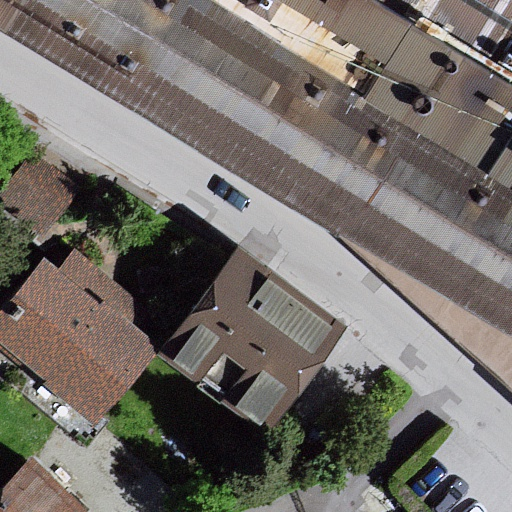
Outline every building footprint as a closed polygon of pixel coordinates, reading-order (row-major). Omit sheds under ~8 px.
[(511,392),(511,0),(0,0),(0,19),(344,240),(442,323),(511,392)] [(54,213),(76,168),(26,143),(4,188),(54,213)] [(231,248),(165,343),(266,412),(331,317),(231,248)] [(0,328),(0,348),(101,423),(161,342),(50,261),(0,328)] [(90,511),(44,470),(5,511),(90,511)]
